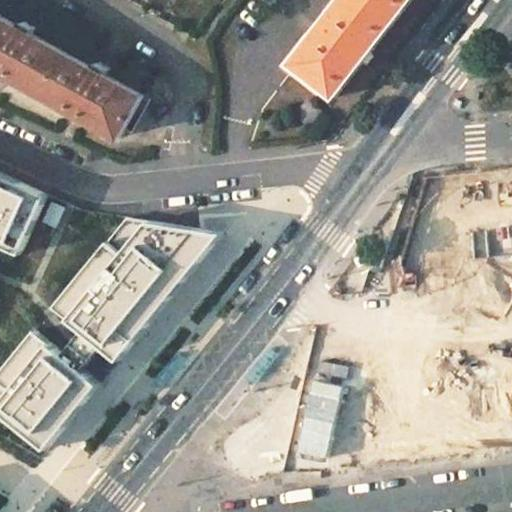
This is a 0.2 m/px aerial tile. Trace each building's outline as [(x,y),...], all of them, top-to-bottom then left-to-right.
[(44,0),(0,0),(0,15),(67,53),(87,64),(104,33),(44,0)] [(344,0),(294,65),(337,98),(372,54),(413,0),(344,0)] [(0,72),(1,73),(44,97),(67,53),(0,15),(0,72)] [(67,53),(44,97),(73,113),(122,140),(146,97),(87,64),(67,53)] [(325,112),(310,100),(298,117),(313,128),(325,112)] [(511,256),(511,170),(425,178),(400,266),(511,256)] [(48,199),(0,177),(0,247),(24,258),(48,199)] [(130,221),(58,311),(106,349),(87,374),(38,335),(0,381),(0,403),(54,446),(62,437),(142,341),(194,278),(227,238),(130,221)] [(511,441),(511,369),(367,383),(350,459),(511,441)] [(246,482),(270,471),(250,429),(226,441),(246,482)]
